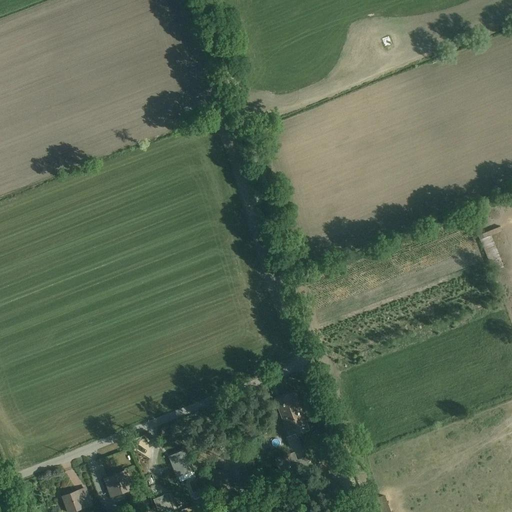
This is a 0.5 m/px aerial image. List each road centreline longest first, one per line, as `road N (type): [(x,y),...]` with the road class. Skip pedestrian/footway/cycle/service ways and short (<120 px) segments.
road 1 (residential): [(304,364),(282,297),(290,259),(205,0)]
road 2 (residential): [(0,480),(304,364)]
road 3 (residential): [(354,511),(304,364)]
